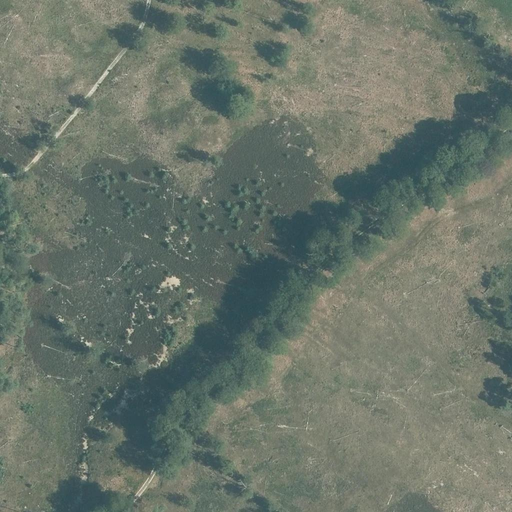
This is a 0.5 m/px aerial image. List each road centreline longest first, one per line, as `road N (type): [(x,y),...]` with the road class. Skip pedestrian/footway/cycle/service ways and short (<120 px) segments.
road 1 (track): [(511,127),(335,253),(245,363),(194,404),(145,485),(117,511)]
road 2 (track): [(149,0),(133,40),(32,164),(0,176)]
